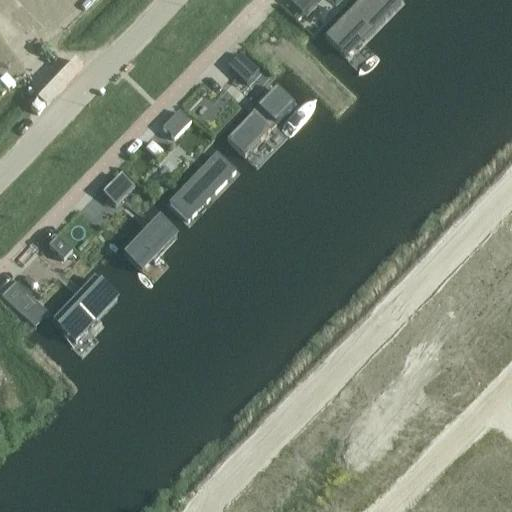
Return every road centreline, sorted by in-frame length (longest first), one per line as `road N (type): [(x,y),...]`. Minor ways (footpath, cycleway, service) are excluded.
road 1 (unclassified): [(171,0),(0,178)]
road 2 (residential): [(389,511),(491,406)]
